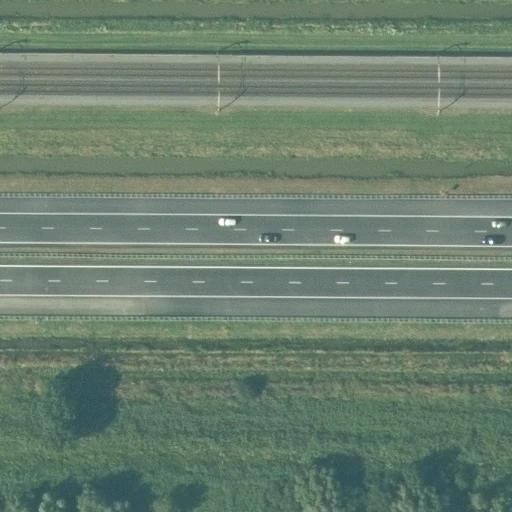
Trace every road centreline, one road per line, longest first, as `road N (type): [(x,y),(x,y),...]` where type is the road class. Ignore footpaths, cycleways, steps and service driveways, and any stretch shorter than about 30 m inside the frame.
road 1 (track): [(0,35),(511,39)]
road 2 (motorway): [(511,232),(0,228)]
road 3 (motorway): [(0,281),(511,284)]
